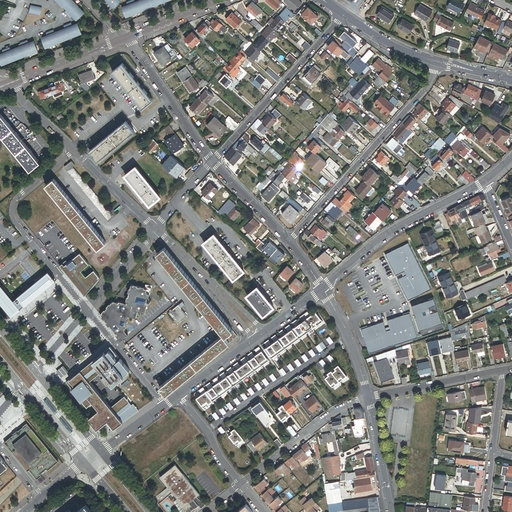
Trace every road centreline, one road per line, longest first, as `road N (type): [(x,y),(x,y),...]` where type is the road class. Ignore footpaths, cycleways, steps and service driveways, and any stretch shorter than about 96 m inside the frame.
road 1 (residential): [(289,240),(427,86),(437,62)]
road 2 (residential): [(73,150),(17,197),(13,215),(86,311)]
road 3 (residential): [(213,161),(342,15)]
road 4 (residential): [(322,287),(404,224),(484,182)]
road 5 (residential): [(367,398),(332,413),(241,483)]
road 6 (residential): [(124,37),(213,161)]
road 7 (residential): [(501,371),(367,398)]
road 8 (secondary): [(124,37),(8,84)]
road 9 (residential): [(86,311),(163,405)]
road 10 (residential): [(322,287),(367,398)]
